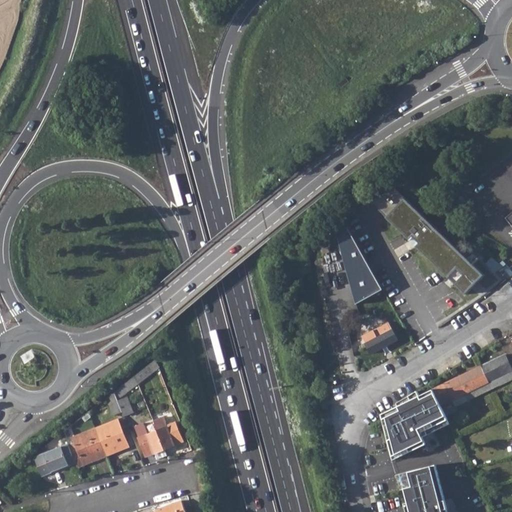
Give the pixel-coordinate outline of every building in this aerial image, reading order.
[(484,273),(394,189),(370,202),(467,293),(484,273)] [(351,230),(338,238),(358,305),(385,289),(351,230)] [(496,272),(502,264),(494,256),(487,263),(496,272)] [(362,337),(371,354),(397,340),(388,323),(362,337)] [(511,368),(505,354),(481,365),(492,387),(511,377),(511,368)] [(149,364),(135,375),(138,383),(153,372),(152,370),(149,364)] [(481,365),(433,389),(444,411),(492,387),(481,365)] [(135,375),(114,391),(117,399),(138,383),(135,375)] [(444,411),(433,389),(420,395),(418,391),(409,396),(411,400),(382,414),(394,460),(426,444),(423,437),(450,424),(444,411)] [(114,391),(106,398),(114,415),(122,412),(118,400),(117,399),(114,391)] [(127,396),(118,400),(122,412),(124,416),(134,412),(127,396)] [(165,449),(165,450),(175,446),(175,444),(183,441),(175,422),(167,425),(164,417),(153,421),(157,431),(165,449)] [(118,419),(95,428),(106,455),(129,446),(118,419)] [(165,449),(157,431),(147,435),(143,423),(134,427),(146,455),(155,452),(158,459),(167,455),(165,450),(165,449)] [(74,443),(68,445),(76,463),(77,467),(106,455),(95,428),(72,437),(74,443)] [(68,444),(33,458),(40,476),(51,472),(50,470),(59,466),(61,468),(76,463),(68,445),(68,444)] [(448,511),(436,465),(401,474),(410,511),(448,511)] [(186,511),(181,500),(155,510),(155,511),(186,511)]
